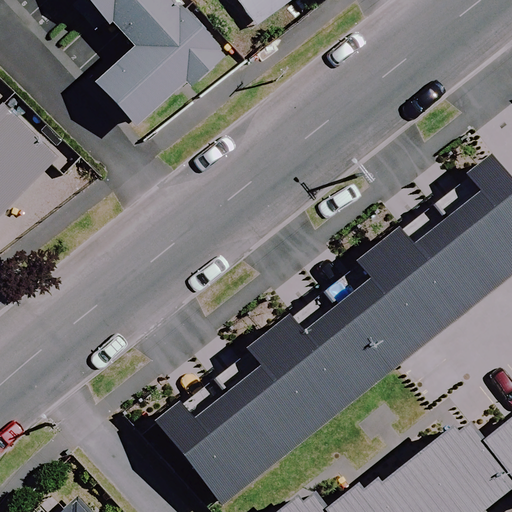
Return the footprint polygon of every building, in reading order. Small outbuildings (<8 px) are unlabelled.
[(217,61),(162,0),(76,0),(127,56),(90,89),(133,137),(217,61)] [(230,0),(251,30),(295,0),(230,0)] [(0,216),(52,164),(0,112),(0,216)] [(487,383),(412,274),(347,319),(337,305),(296,333),(308,350),(253,388),(320,484),(399,429),(407,439),(487,383)] [(461,511),(421,459),(352,511),(461,511)]
